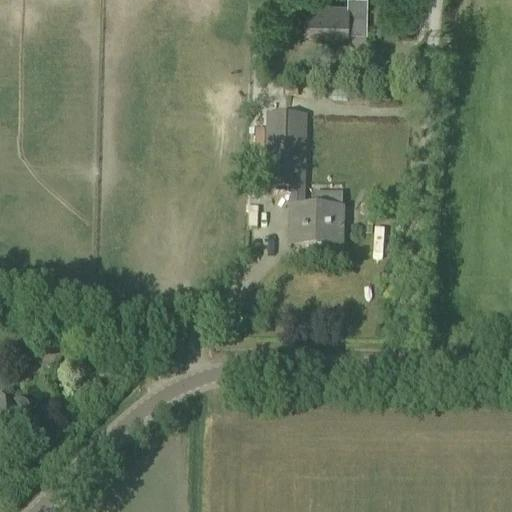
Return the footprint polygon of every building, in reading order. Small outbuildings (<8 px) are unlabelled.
[(348,11),(368,12),(367,0),(347,0),(348,5),(308,4),(307,34),(347,35),(348,11)] [(305,191),(306,119),(268,118),(267,191),(305,191)] [(341,250),(342,212),(290,211),(289,249),(341,250)] [(27,341),(14,354),(32,363),(40,346),(27,341)] [(0,456),(31,426),(26,422),(30,417),(30,413),(29,409),(27,405),(23,402),(20,401),(16,401),(12,402),(10,405),(0,395),(0,456)]
